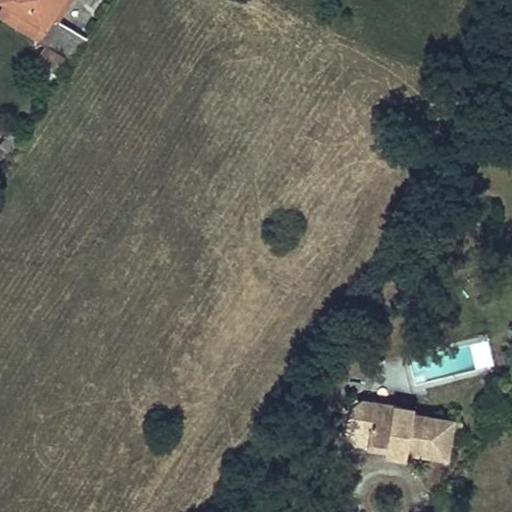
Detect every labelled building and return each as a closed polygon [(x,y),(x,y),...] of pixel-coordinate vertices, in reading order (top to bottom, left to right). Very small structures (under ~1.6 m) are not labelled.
[(73,60),(88,37),(56,17),(66,0),(7,0),(6,3),(18,13),(13,20),(73,60)] [(354,406),(344,418),(343,426),(364,429),(369,415),(387,417),(389,411),(354,406)] [(387,417),(369,415),(364,429),(343,426),(340,438),(350,451),(381,457),(382,452),(403,455),(402,460),(441,466),(444,436),(445,426),(409,420),(407,413),(389,411),(387,417)] [(455,428),(445,426),(444,436),(454,438),(455,428)] [(381,457),(380,465),(401,468),(402,460),(403,455),(382,452),(381,457)]
